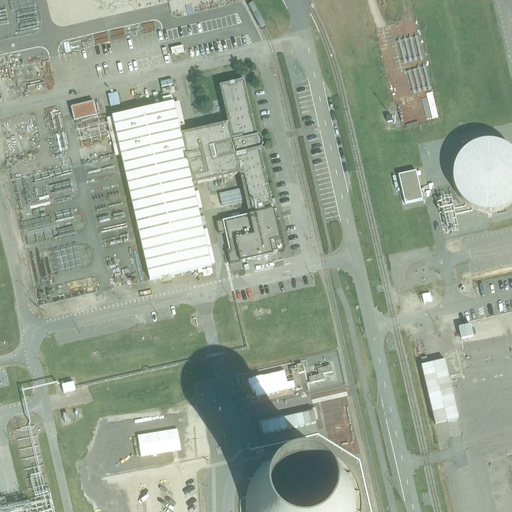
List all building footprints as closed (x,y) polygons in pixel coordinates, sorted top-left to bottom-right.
[(171,56),(183,54),(182,46),(170,49),(171,56)] [(161,89),(173,86),(171,80),(159,83),(161,89)] [(121,158),(149,283),(161,281),(198,273),(198,276),(202,275),(203,278),(213,276),(211,271),(202,273),(202,272),(208,270),(211,268),(210,266),(215,265),(211,249),(207,250),(207,249),(211,248),(207,231),(203,232),(202,228),(206,227),(204,219),(200,220),(198,211),(202,210),(198,194),(194,194),(192,187),(239,176),(248,213),(256,211),(272,208),(259,152),(261,152),(262,148),(262,144),(260,141),(258,138),(256,139),(243,83),(219,89),(227,126),(181,137),(179,131),(185,130),(179,104),(174,106),(173,105),(171,98),(162,100),(164,107),(112,119),(112,120),(107,121),(115,159),(121,158)] [(109,108),(119,106),(116,93),(107,94),(109,108)] [(97,118),(94,104),(71,109),(74,123),(97,118)] [(464,208),(475,214),(487,216),(499,215),(510,209),(511,206),(511,152),(505,148),(494,144),(482,144),(471,147),(461,154),(455,164),(451,176),(452,188),(456,199),(464,208)] [(416,174),(398,178),(404,206),(422,202),(417,179),(421,178),(420,174),(416,175),(416,174)] [(237,191),(225,194),(228,206),(240,203),(237,191)] [(222,195),(210,197),(212,209),(224,206),(222,195)] [(451,197),(435,201),(444,238),(460,234),(451,197)] [(272,208),(256,211),(257,215),(240,219),(239,215),(231,217),(232,221),(216,225),(219,237),(225,235),(229,252),(227,253),(230,267),(273,257),(272,255),(277,254),(274,243),(280,242),(272,208)] [(149,283),(150,289),(162,287),(161,281),(149,283)] [(429,293),(421,295),(423,305),(431,303),(429,293)] [(498,318),(455,326),(460,351),(503,344),(498,318)] [(452,333),(450,324),(442,326),(444,335),(452,333)] [(452,340),(434,343),(436,355),(454,353),(452,340)] [(301,391),(298,376),(304,375),(302,366),(296,367),(297,371),(291,372),(296,392),(301,391)] [(318,378),(309,380),(310,386),(324,383),(322,377),(332,375),(331,369),(317,372),(318,378)] [(62,388),(64,395),(75,393),(74,385),(62,388)] [(267,437),(263,419),(251,421),(252,424),(240,426),(244,445),(256,442),(255,439),(267,437)] [(54,511),(50,492),(44,494),(42,488),(44,487),(42,477),(41,478),(40,474),(41,473),(30,427),(28,427),(39,476),(30,478),(35,498),(38,497),(38,499),(35,500),(36,504),(29,505),(0,511),(0,510),(0,511),(54,511)] [(239,511),(361,511),(361,502),(359,491),(355,481),(350,471),(342,463),(333,456),(323,451),(312,448),(301,447),(290,447),(279,450),(269,455),(260,462),(252,470),(246,480),(242,490),(240,501),(239,511)]
